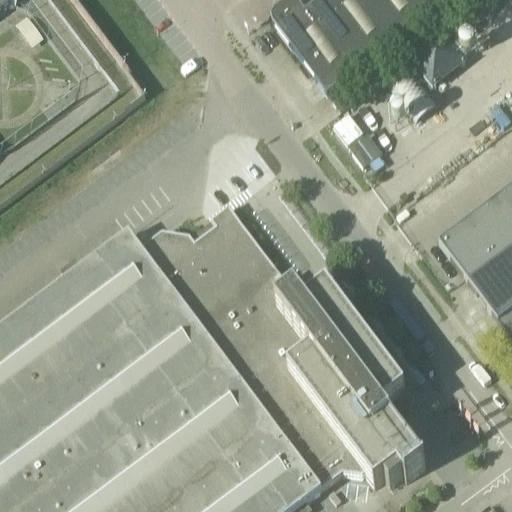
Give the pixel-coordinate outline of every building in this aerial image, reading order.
[(0,0),(0,15),(7,11),(13,10),(10,0),(0,0)] [(369,70),(401,46),(365,0),(327,0),(320,6),(369,70)] [(365,0),(401,46),(433,22),(415,0),(365,0)] [(415,0),(433,22),(462,0),(415,0)] [(327,102),(369,70),(320,6),(305,17),(299,10),(292,6),(285,8),(275,16),(271,22),(273,29),(327,102)] [(432,92),(465,67),(440,34),(407,60),(432,92)] [(339,117),(355,106),(347,96),(332,108),(339,117)] [(349,118),(334,130),(363,168),(379,155),(349,118)] [(511,193),(439,249),(511,346),(511,193)] [(295,299),(293,300),(229,214),(211,227),(216,234),(195,250),(190,243),(162,239),(141,255),(129,239),(0,336),(0,511),(301,511),(322,496),(321,496),(342,480),(362,483),(365,481),(375,493),(384,486),(390,493),(403,483),(406,487),(426,473),(389,424),(400,415),(394,407),(405,398),(326,293),(317,300),(311,293),(298,303),(295,299)]
